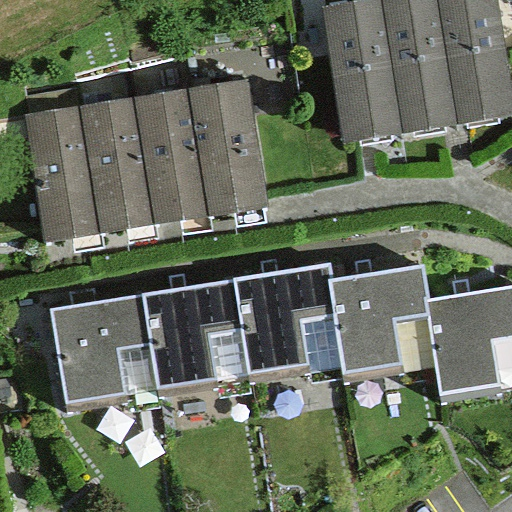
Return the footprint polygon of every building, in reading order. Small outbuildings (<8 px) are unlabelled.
[(490,0),(466,0),(440,4),(457,123),(508,115),(490,0)] [(440,4),(389,11),(406,130),(457,123),(440,4)] [(389,11),(338,19),(355,137),(406,130),(389,11)] [(243,94),(190,103),(209,220),(261,212),(243,94)] [(190,103),(138,110),(157,228),(209,220),(190,103)] [(138,110),(86,119),(104,236),(157,228),(138,110)] [(86,119),(34,127),(52,244),(104,236),(86,119)] [(330,273),(237,285),(244,334),(249,377),(306,370),(300,324),(336,320),(331,286),(330,273)] [(423,274),(331,286),(336,320),(343,378),(401,370),(395,324),(428,319),(426,301),(423,274)] [(237,285),(144,297),(151,349),(157,390),(214,382),(209,339),(244,334),(237,285)] [(511,289),(426,301),(428,319),(439,397),(497,390),(491,344),(511,341),(511,289)] [(144,297),(50,310),(63,402),(120,394),(115,354),(151,349),(144,297)]
